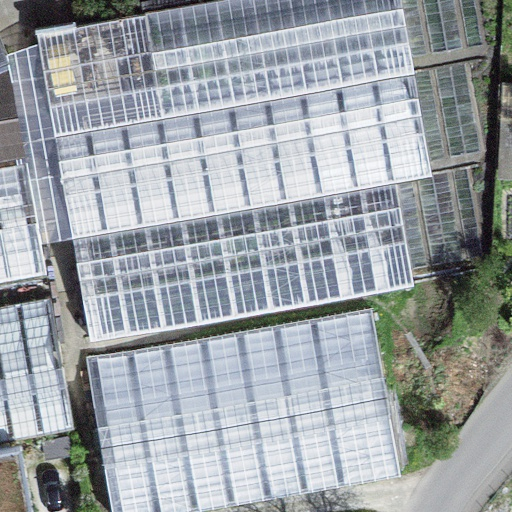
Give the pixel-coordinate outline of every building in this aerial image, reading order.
[(401,0),(206,0),(35,30),(89,337),(413,281),(396,180),(432,174),(401,0)] [(0,73),(0,152),(14,150),(0,73)] [(26,157),(0,161),(0,283),(47,276),(26,157)] [(51,295),(0,304),(0,436),(74,423),(51,295)] [(371,307),(86,357),(113,511),(140,511),(399,466),(371,307)] [(33,511),(20,440),(0,443),(0,511),(33,511)]
